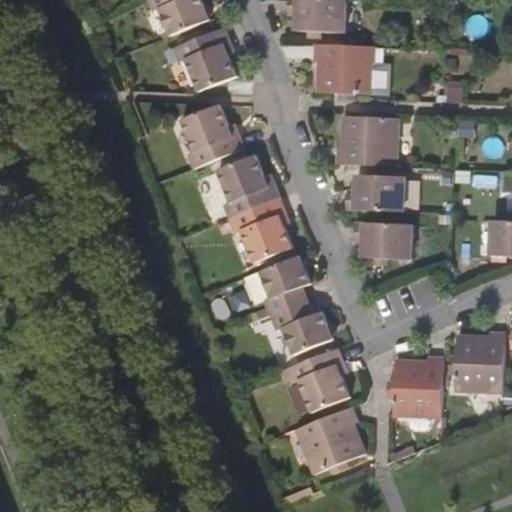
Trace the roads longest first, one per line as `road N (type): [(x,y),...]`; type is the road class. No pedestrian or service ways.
road 1 (residential): [(511,286),(372,341),(242,0)]
road 2 (tertiary): [(0,234),(111,511)]
